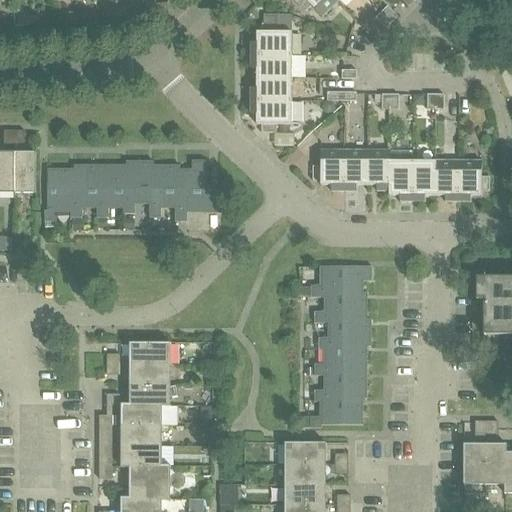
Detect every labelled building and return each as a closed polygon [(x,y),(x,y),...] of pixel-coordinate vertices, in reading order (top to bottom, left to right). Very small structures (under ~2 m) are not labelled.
[(339,3),(336,0),(297,0),(295,3),(305,13),(311,8),(322,19),(339,3)] [(168,4),(157,6),(158,14),(169,13),(168,4)] [(158,14),(157,6),(147,7),(148,15),(158,14)] [(388,8),(382,14),(392,24),(398,19),(388,8)] [(128,9),(117,10),(118,18),(129,17),(128,9)] [(118,18),(117,10),(106,11),(107,19),(118,18)] [(87,13),(76,14),(77,23),(88,22),(87,13)] [(77,23),(76,14),(66,15),(67,24),(77,23)] [(386,30),(392,24),(382,14),(376,20),(386,30)] [(46,17),(35,18),(36,27),(47,26),(46,17)] [(36,27),(35,18),(25,19),(26,28),(36,27)] [(251,57),(292,57),(292,34),(276,34),(276,26),(262,25),(261,44),(258,44),(258,43),(257,43),(257,44),(251,44),(251,57)] [(262,80),(292,80),(292,57),(251,57),(251,70),(257,70),(257,71),(258,71),(258,70),(262,70),(262,80)] [(356,72),(342,72),(342,81),(356,81),(356,72)] [(251,103),(292,103),(292,80),(262,80),(262,90),(258,90),(258,89),(256,89),(256,90),(251,90),(251,103)] [(342,103),(342,94),(328,94),(328,103),(342,103)] [(357,94),(342,94),(342,103),(357,103),(357,94)] [(390,111),(390,96),(382,96),(382,111),(390,111)] [(390,96),(390,111),(399,111),(399,96),(390,96)] [(428,111),(436,111),(436,96),(427,96),(428,111)] [(436,96),(436,111),(444,111),(444,96),(436,96)] [(292,103),(251,103),(251,115),(257,115),(257,117),(258,117),(258,116),(261,116),(261,134),(276,135),(276,126),(292,127),(292,103)] [(14,132),(4,132),(4,145),(14,145),(14,132)] [(25,132),(14,132),(14,145),(25,145),(25,132)] [(344,193),(344,152),(321,152),(321,168),(313,168),(313,183),(331,183),(331,193),(344,193)] [(367,153),(344,152),(344,193),(357,193),(357,183),(367,183),(367,153)] [(0,153),(0,194),(14,195),(14,154),(0,153)] [(391,193),(391,163),(391,153),(367,153),(367,183),(377,183),(377,193),(391,193)] [(14,154),(14,195),(36,195),(36,154),(14,154)] [(179,168),(179,206),(179,213),(176,213),(176,224),(187,224),(187,211),(205,211),(205,215),(221,215),(222,188),(206,188),(206,163),(192,163),(192,171),(180,171),(180,168),(179,168)] [(400,204),(413,204),(413,163),(391,163),(391,193),(400,193),(400,204)] [(436,163),(413,163),(413,204),(426,204),(426,193),(436,194),(436,163)] [(446,204),(458,204),(459,163),(436,163),(436,194),(446,194),(446,204)] [(482,163),(459,163),(458,204),(471,204),(471,194),(490,194),(490,179),(482,179),(482,163)] [(124,168),(124,206),(124,216),(135,216),(135,202),(153,202),(153,164),(126,164),(126,168),(124,168)] [(153,164),(153,202),(153,209),(150,209),(150,220),(161,220),(161,206),(179,206),(179,168),(154,168),(154,164),(153,164)] [(71,171),(71,210),(71,220),(83,220),(83,206),(101,206),(101,168),(74,168),(74,171),(71,171)] [(101,168),(101,206),(101,209),(97,209),(97,220),(109,220),(109,206),(124,206),(124,168),(101,168)] [(48,213),(45,213),(45,224),(56,224),(56,210),(71,210),(71,171),(48,171),(48,213)] [(372,269),(324,269),(324,288),(311,288),(311,300),(322,300),(322,297),(328,297),(367,297),(367,295),(363,295),(363,283),(372,283),(372,269)] [(511,279),(477,280),(477,302),(484,302),(484,338),(485,338),(485,337),(511,337),(511,279)] [(325,322),(332,322),(371,322),(371,321),(367,321),(367,297),(328,297),(328,314),(314,314),(314,325),(325,325),(325,322)] [(371,348),(371,322),(332,322),(332,341),(318,341),(318,351),(328,351),(367,351),(367,348),(371,348)] [(129,345),(129,366),(171,366),(171,345),(129,345)] [(367,374),(367,351),(328,351),(328,366),(314,366),(314,378),(325,378),(325,374),(328,374),(367,374)] [(120,355),(107,355),(107,366),(120,366),(120,355)] [(120,376),(120,366),(107,366),(107,376),(120,376)] [(171,387),(171,366),(129,366),(129,387),(171,387)] [(314,404),(324,404),(363,404),(363,401),(367,401),(367,374),(328,374),(328,393),(314,393),(314,404)] [(171,408),(171,387),(129,387),(129,406),(162,408),(171,408)] [(120,396),(107,396),(107,406),(120,406),(120,396)] [(363,427),(363,404),(324,404),(324,418),(311,418),(311,430),(321,430),(321,427),(363,427)] [(162,429),(162,408),(129,406),(122,406),(122,427),(162,429)] [(100,416),(100,427),(113,427),(113,416),(100,416)] [(475,422),(475,423),(475,435),(478,435),(478,440),(485,440),(485,422),(475,422)] [(498,423),(485,422),(485,440),(489,440),(489,435),(498,435),(498,423)] [(113,427),(100,427),(100,437),(113,437),(113,427)] [(162,450),(162,429),(122,427),(122,447),(162,450)] [(285,466),(326,466),(327,445),(285,445),(285,466)] [(464,445),(464,487),(485,487),(485,445),(464,445)] [(507,445),(485,445),(485,487),(505,487),(505,495),(511,495),(511,480),(511,453),(507,454),(507,445)] [(162,467),(162,450),(122,447),(122,469),(129,469),(129,471),(170,471),(170,467),(162,467)] [(348,467),(348,456),(336,456),(336,466),(348,467)] [(100,457),(100,469),(113,469),(113,457),(100,457)] [(326,466),(285,466),(285,487),(326,487),(326,466)] [(348,467),(336,466),(336,477),(348,477),(348,467)] [(113,469),(100,469),(100,481),(113,480),(113,469)] [(129,471),(129,492),(170,492),(170,471),(129,471)] [(326,487),(285,487),(285,507),(326,508),(326,487)] [(170,501),(170,492),(129,492),(129,499),(121,500),(121,511),(161,511),(162,501),(170,501)] [(337,507),(350,507),(350,497),(337,497),(337,507)] [(210,511),(211,508),(211,500),(202,500),(201,511),(210,511)]
